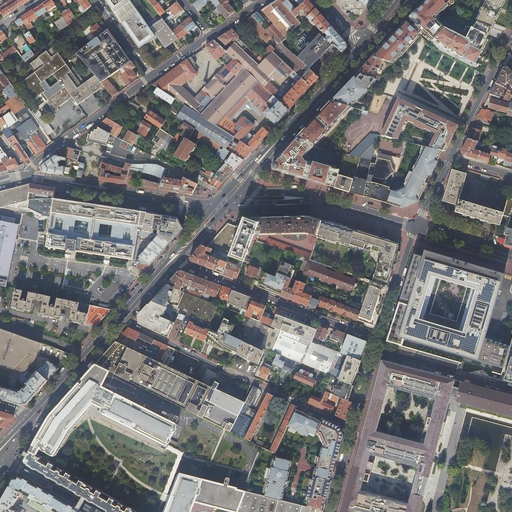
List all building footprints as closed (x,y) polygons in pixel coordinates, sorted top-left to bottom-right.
[(13,0),(11,2),(7,4),(12,12),(19,7),(16,2),(15,0),(13,0)] [(57,8),(51,0),(47,0),(42,3),(47,11),(49,14),(57,8)] [(149,29),(128,0),(105,0),(113,10),(115,13),(118,18),(124,25),(125,27),(126,29),(128,32),(140,48),(144,45),(146,43),(155,37),(157,35),(166,47),(172,43),(171,42),(174,41),(178,39),(175,36),(166,24),(163,19),(149,29)] [(164,2),(162,0),(161,0),(153,7),(154,8),(160,16),(165,12),(160,5),(164,2)] [(197,0),(192,5),(196,9),(205,1),(204,0),(203,0),(197,0)] [(217,8),(221,4),(217,0),(206,0),(205,1),(196,9),(198,12),(203,8),(203,7),(207,4),(209,2),(208,2),(210,0),(217,8)] [(231,15),(235,12),(228,3),(229,1),(228,0),(217,0),(221,4),(231,15)] [(292,13),(280,0),(276,0),(266,7),(261,10),(268,17),(264,21),(257,12),(246,20),(267,43),(273,38),(276,42),(279,45),(282,43),(293,30),(301,23),(296,17),(292,13)] [(280,0),(292,13),(296,10),(288,0),(287,0),(294,0),(300,6),(306,0),(280,0)] [(296,10),(300,6),(294,0),(287,0),(288,0),(296,10)] [(312,4),(308,0),(306,0),(300,6),(296,10),(292,13),(296,17),(299,15),(298,14),(302,10),(305,13),(304,14),(307,17),(316,9),(312,4)] [(452,0),(425,0),(424,2),(413,14),(410,17),(413,20),(412,21),(413,21),(417,26),(419,26),(419,28),(420,28),(433,40),(442,49),(471,64),(473,61),(475,61),(477,56),(479,52),(478,52),(480,50),(491,27),(477,22),(475,21),(465,40),(460,38),(461,36),(449,30),(448,32),(447,31),(444,28),(445,28),(433,17),(435,14),(437,16),(447,6),(450,3),(451,1),(452,1),(452,0)] [(486,0),(486,1),(487,1),(483,9),(482,8),(480,12),(481,13),(477,22),(491,27),(495,20),(496,20),(498,16),(497,16),(499,11),(500,9),(501,8),(501,7),(504,0),(486,0)] [(85,11),(91,6),(88,1),(80,6),(81,7),(82,7),(85,11)] [(184,10),(177,2),(174,4),(169,9),(171,11),(170,12),(170,13),(169,14),(172,19),(184,10)] [(47,11),(42,3),(33,10),(38,17),(47,11)] [(0,11),(4,17),(12,12),(7,4),(2,8),(0,5),(0,11)] [(225,19),(231,15),(221,4),(217,8),(215,9),(216,11),(218,10),(225,19)] [(63,17),(68,26),(73,22),(71,19),(74,16),(72,13),(70,10),(70,9),(69,8),(60,13),(63,17)] [(325,33),(332,27),(324,19),(316,9),(307,17),(313,24),(314,23),(320,30),(321,30),(322,32),(321,34),(322,35),(325,33)] [(38,17),(33,10),(20,18),(24,23),(24,24),(27,28),(31,26),(29,23),(38,17)] [(261,10),(257,12),(264,21),(268,17),(261,10)] [(63,17),(55,22),(61,32),(68,26),(63,17)] [(179,18),(177,20),(181,24),(184,29),(193,21),(190,17),(183,23),(179,18)] [(410,17),(404,23),(405,25),(407,23),(409,25),(413,21),(412,21),(413,20),(410,17)] [(24,23),(20,18),(15,21),(19,26),(24,23)] [(174,23),(171,20),(166,24),(175,36),(184,29),(181,24),(174,30),(170,25),(174,23)] [(193,21),(184,29),(188,33),(189,35),(191,33),(189,31),(193,28),(199,36),(201,34),(202,32),(193,21)] [(405,25),(404,23),(395,32),(383,45),(372,57),(383,60),(389,62),(392,63),(416,38),(415,37),(418,33),(407,23),(405,25)] [(96,38),(108,29),(106,27),(103,29),(104,30),(103,31),(97,24),(90,30),(96,38)] [(340,37),(332,27),(325,33),(327,36),(325,38),(331,43),(333,41),(335,44),(334,45),(342,52),(344,50),(346,48),(346,44),(340,37)] [(11,36),(5,28),(1,30),(7,39),(11,36)] [(96,38),(76,54),(95,76),(101,83),(131,61),(108,29),(96,38)] [(188,33),(184,29),(175,36),(178,39),(179,40),(180,39),(188,33)] [(235,43),(244,51),(248,47),(238,38),(239,37),(232,29),(225,33),(235,43)] [(304,34),(301,37),(297,41),(301,46),(299,48),(303,52),(298,58),(309,68),(321,56),(332,44),(331,43),(325,38),(322,35),(321,34),(316,30),(309,38),(304,34)] [(233,44),(235,43),(225,33),(218,38),(226,45),(231,41),(231,42),(233,44)] [(25,62),(26,62),(34,54),(31,50),(26,43),(24,40),(21,42),(28,52),(23,56),(21,53),(20,55),(25,62)] [(222,146),(226,149),(234,137),(217,126),(258,82),(261,85),(283,61),(278,56),(273,51),(268,57),(259,66),(254,61),(251,58),(244,51),(235,43),(233,44),(226,52),(214,40),(211,43),(206,46),(215,60),(218,58),(225,65),(236,76),(228,84),(217,73),(212,79),(208,84),(207,83),(207,82),(205,81),(204,81),(203,82),(203,84),(204,85),(205,85),(206,85),(202,90),(213,101),(206,108),(194,98),(182,86),(182,85),(197,74),(192,66),(196,64),(191,56),(180,64),(181,64),(153,84),(158,88),(175,99),(184,105),(177,117),(185,122),(196,129),(222,146)] [(271,45),(264,52),(268,57),(273,51),(279,45),(276,42),(272,46),(271,45)] [(282,43),(279,45),(273,51),(278,56),(282,51),(300,68),(304,72),(304,73),(305,74),(302,78),(310,86),(319,77),(309,68),(298,58),(282,43)] [(0,53),(3,58),(4,60),(16,51),(12,45),(11,46),(12,47),(2,54),(2,53),(0,49),(0,53)] [(78,105),(104,86),(101,83),(95,76),(82,85),(53,46),(28,65),(34,73),(20,84),(33,101),(41,95),(46,101),(48,103),(55,113),(59,110),(58,108),(72,97),(78,105)] [(252,51),(248,47),(244,51),(251,58),(254,54),(251,51),(252,51)] [(278,56),(283,61),(288,66),(291,63),(298,70),(300,68),(282,51),(278,56)] [(268,57),(264,52),(261,56),(260,56),(258,58),(258,59),(256,61),(255,60),(254,61),(259,66),(268,57)] [(383,60),(372,57),(366,64),(356,74),(371,78),(376,79),(380,80),(381,77),(375,75),(376,72),(377,72),(378,70),(380,70),(383,60)] [(131,61),(101,83),(104,86),(114,98),(121,93),(120,91),(118,92),(109,82),(111,80),(113,83),(121,78),(122,79),(123,78),(128,84),(133,80),(132,79),(136,76),(131,70),(135,67),(131,61)] [(264,87),(269,82),(273,78),(280,84),(290,74),(293,71),(288,66),(283,61),(261,85),(258,82),(217,126),(234,137),(240,141),(241,141),(240,141),(253,149),(271,129),(268,126),(265,124),(255,136),(254,135),(253,136),(249,132),(253,127),(253,124),(245,116),(242,116),(237,112),(249,100),(275,125),(280,119),(271,110),(267,103),(273,96),(264,87)] [(288,66),(293,71),(295,72),(298,70),(291,63),(288,66)] [(225,65),(217,73),(228,84),(236,76),(225,65)] [(501,72),(495,84),(504,87),(507,82),(511,86),(511,85),(511,72),(507,67),(503,67),(501,72)] [(278,91),(269,82),(264,87),(273,96),(289,110),(309,88),(310,86),(302,78),(295,72),(293,71),(290,74),(298,82),(289,91),(288,92),(288,93),(282,99),(276,93),(278,91)] [(0,94),(8,105),(0,110),(0,119),(2,118),(12,112),(41,151),(46,147),(44,143),(45,143),(44,141),(42,142),(40,138),(35,132),(39,130),(23,108),(26,106),(3,74),(0,76),(0,94)] [(371,78),(356,74),(351,79),(336,96),(330,101),(350,107),(361,95),(366,90),(372,83),(370,82),(371,78)] [(491,93),(490,94),(492,95),(494,96),(500,98),(502,94),(501,94),(503,89),(507,91),(508,90),(508,89),(507,89),(504,87),(495,84),(491,93)] [(172,104),(175,99),(158,88),(154,93),(172,104)] [(139,94),(151,101),(153,97),(143,90),(139,93),(139,94)] [(202,90),(194,98),(206,108),(213,101),(202,90)] [(486,102),(483,109),(487,110),(488,108),(491,98),(491,97),(492,95),(490,94),(486,102)] [(280,119),(289,110),(273,96),(267,103),(271,110),(280,119)] [(491,98),(488,108),(489,108),(507,113),(506,116),(511,117),(511,102),(510,102),(509,104),(491,99),(491,98)] [(437,134),(429,148),(441,151),(442,152),(444,152),(449,142),(457,126),(398,99),(381,136),(391,139),(396,140),(406,119),(415,124),(425,128),(437,134)] [(46,101),(31,112),(48,135),(52,132),(37,111),(45,105),(48,103),(46,101)] [(130,101),(125,104),(136,112),(137,110),(135,109),(137,106),(130,101)] [(350,107),(330,101),(326,106),(321,112),(310,124),(303,131),(297,138),(315,144),(317,145),(350,107)] [(170,111),(178,115),(180,111),(173,106),(170,111)] [(487,110),(483,109),(478,117),(484,119),(484,120),(488,121),(488,120),(491,121),(493,112),(487,110)] [(150,111),(145,118),(160,128),(165,121),(150,111)] [(36,154),(41,151),(12,112),(2,118),(6,124),(8,128),(10,127),(16,128),(22,136),(26,142),(27,141),(36,154)] [(6,124),(2,118),(0,119),(0,157),(8,170),(15,168),(19,166),(15,158),(13,159),(11,157),(9,159),(6,153),(5,154),(0,146),(0,128),(6,124)] [(111,131),(110,134),(116,137),(123,127),(116,123),(107,118),(103,121),(113,128),(111,131)] [(140,123),(141,124),(141,125),(140,126),(141,127),(138,132),(145,136),(152,126),(144,121),(143,122),(142,122),(141,122),(140,123)] [(196,129),(185,122),(182,127),(185,129),(181,136),(185,138),(189,140),(191,136),(188,134),(189,132),(193,134),(196,129)] [(8,128),(6,124),(0,128),(8,139),(14,135),(8,128)] [(101,129),(98,128),(98,131),(95,130),(94,133),(92,132),(91,135),(89,135),(87,141),(106,146),(106,145),(107,142),(108,139),(110,134),(101,129)] [(222,146),(196,129),(193,134),(191,136),(189,140),(196,145),(204,149),(207,145),(212,148),(210,151),(224,160),(225,159),(226,160),(226,161),(225,162),(234,170),(244,160),(233,153),(230,157),(220,151),(219,152),(218,151),(222,146)] [(481,131),(473,129),(468,139),(477,141),(481,131)] [(129,131),(123,140),(132,145),(138,136),(129,131)] [(369,132),(360,143),(364,146),(363,147),(366,150),(376,139),(369,132)] [(175,138),(166,151),(169,153),(181,135),(178,133),(175,138)] [(116,137),(110,134),(108,139),(118,144),(122,146),(119,154),(118,153),(118,155),(131,159),(132,157),(132,156),(129,155),(131,148),(134,149),(140,153),(139,156),(137,155),(136,158),(139,158),(138,159),(150,159),(152,155),(132,145),(123,140),(116,137)] [(16,140),(14,135),(8,139),(25,163),(30,159),(16,140)] [(173,137),(164,150),(166,151),(175,138),(173,137)] [(185,138),(174,155),(176,157),(180,158),(186,161),(187,159),(188,160),(191,156),(190,155),(192,151),(193,152),(196,148),(195,147),(196,145),(189,140),(185,138)] [(275,170),(276,170),(278,170),(318,183),(334,188),(338,175),(340,170),(333,168),(326,166),(323,165),(322,167),(317,165),(313,164),(309,163),(306,162),(303,157),(308,151),(309,150),(312,147),(314,148),(315,144),(297,138),(274,163),(273,164),(273,165),(273,166),(273,167),(273,168),(274,168),(274,169),(275,169),(275,170)] [(477,141),(468,139),(466,142),(461,152),(462,156),(478,160),(481,152),(474,150),(476,144),(482,147),(483,143),(477,141)] [(233,153),(244,160),(253,149),(240,141),(241,141),(240,141),(238,145),(234,142),(232,144),(234,145),(236,147),(233,153)] [(111,146),(106,145),(106,146),(104,152),(115,154),(117,147),(111,146)] [(490,156),(493,146),(490,145),(488,154),(481,152),(478,160),(485,162),(488,163),(490,156)] [(226,149),(222,146),(218,151),(219,152),(220,151),(230,157),(233,153),(226,149)] [(429,148),(422,146),(420,153),(421,153),(421,154),(422,155),(421,156),(412,173),(406,187),(395,192),(391,191),(387,204),(403,209),(410,205),(418,202),(422,193),(425,188),(423,186),(425,183),(428,177),(429,175),(431,176),(435,169),(435,168),(435,167),(438,162),(437,162),(436,161),(441,151),(429,148)] [(497,158),(499,151),(496,151),(497,147),(493,146),(490,156),(497,158)] [(71,159),(71,160),(73,160),(73,161),(78,162),(80,151),(68,147),(66,153),(65,157),(71,159)] [(134,149),(131,148),(129,155),(132,156),(132,157),(131,159),(134,159),(138,159),(139,158),(136,158),(137,155),(139,156),(140,153),(134,149)] [(505,149),(504,149),(503,149),(502,152),(499,151),(497,158),(499,158),(498,160),(501,160),(501,159),(505,160),(507,150),(505,149)] [(164,150),(163,150),(158,158),(172,165),(176,157),(174,155),(169,153),(166,151),(164,150)] [(511,151),(507,150),(505,160),(503,164),(505,165),(511,166),(511,163),(511,162),(511,154),(511,151)] [(53,174),(64,175),(65,167),(59,166),(60,162),(62,160),(66,161),(66,159),(55,156),(49,161),(41,166),(43,172),(53,174)] [(0,173),(8,170),(0,157),(0,173)] [(107,158),(102,157),(99,168),(102,168),(127,176),(127,175),(130,169),(131,164),(126,163),(124,167),(123,168),(104,163),(107,158)] [(180,158),(176,157),(172,165),(190,174),(194,166),(186,162),(186,161),(180,158)] [(385,181),(392,174),(392,175),(395,173),(394,170),(395,163),(377,158),(375,165),(371,163),(368,175),(372,176),(372,177),(385,181)] [(65,167),(64,175),(71,176),(72,163),(73,160),(71,160),(66,159),(66,161),(65,167)] [(78,162),(73,161),(72,163),(74,163),(73,164),(76,164),(76,165),(79,166),(77,177),(82,178),(84,164),(78,162)] [(149,164),(132,164),(131,164),(130,169),(163,178),(163,177),(166,169),(157,165),(149,164)] [(200,170),(194,166),(190,174),(196,178),(199,173),(200,170)] [(124,184),(127,176),(102,168),(99,180),(124,184)] [(163,178),(130,169),(127,175),(143,180),(159,184),(157,189),(159,189),(163,178)] [(459,200),(459,199),(467,174),(452,170),(448,184),(445,195),(443,201),(456,205),(456,208),(457,208),(459,200)] [(143,180),(127,175),(127,176),(124,184),(138,186),(139,183),(136,183),(136,181),(141,182),(141,181),(143,181),(143,180)] [(353,180),(338,175),(334,188),(346,191),(349,192),(353,180)] [(182,180),(163,177),(163,178),(159,189),(192,195),(197,184),(184,177),(182,180)] [(360,196),(364,197),(368,181),(360,179),(359,181),(358,181),(359,179),(354,177),(353,180),(349,192),(360,196)] [(159,184),(143,180),(143,181),(142,184),(141,187),(157,189),(159,184)] [(368,181),(364,197),(369,199),(381,202),(387,204),(391,191),(391,190),(389,190),(390,188),(368,181)] [(31,184),(0,191),(0,206),(1,208),(28,201),(28,200),(31,184)] [(56,188),(31,184),(28,200),(30,199),(28,208),(42,215),(51,217),(53,205),(54,199),(56,188)] [(511,195),(509,195),(503,213),(500,225),(507,227),(511,228),(511,195)] [(138,232),(143,233),(144,229),(145,229),(145,224),(147,214),(147,212),(54,199),(53,205),(51,217),(46,247),(133,261),(134,257),(134,255),(138,236),(138,232)] [(459,200),(457,208),(455,212),(467,216),(489,222),(500,225),(503,213),(495,211),(496,209),(490,207),(489,209),(474,205),(473,205),(473,204),(474,203),(468,201),(468,202),(467,203),(459,200)] [(162,237),(169,243),(182,228),(177,217),(147,212),(147,214),(145,224),(145,229),(144,229),(143,233),(158,235),(162,237)] [(307,233),(318,236),(322,221),(314,219),(312,218),(309,217),(295,218),(260,218),(260,230),(261,233),(289,233),(306,232),(307,233)] [(257,241),(260,230),(260,218),(244,219),(242,223),(241,222),(239,229),(237,228),(227,224),(207,247),(212,249),(230,255),(239,259),(244,261),(251,263),(264,268),(272,246),(266,244),(257,241)] [(342,243),(349,245),(350,245),(355,229),(339,224),(323,220),(322,221),(318,236),(326,238),(326,240),(333,242),(336,243),(337,243),(337,242),(340,243),(340,242),(342,243)] [(0,285),(6,287),(19,225),(0,221),(0,285)] [(373,279),(372,282),(388,287),(389,283),(390,279),(393,270),(394,269),(392,268),(393,264),(394,263),(394,261),(396,262),(399,252),(396,251),(398,246),(397,244),(393,243),(394,241),(383,238),(382,239),(381,239),(380,239),(375,237),(376,236),(370,234),(364,232),(358,230),(355,229),(350,245),(355,246),(356,247),(357,247),(361,248),(362,248),(363,249),(364,249),(368,250),(370,251),(371,251),(371,250),(377,252),(379,251),(379,252),(380,252),(380,253),(381,256),(382,256),(382,257),(380,258),(379,264),(378,264),(377,267),(375,272),(375,275),(373,279)] [(159,255),(169,243),(162,237),(158,235),(143,233),(138,232),(138,236),(151,238),(151,237),(152,237),(153,236),(157,236),(141,254),(139,253),(137,257),(134,255),(134,257),(136,258),(133,261),(133,262),(137,263),(141,263),(150,265),(159,255)] [(309,259),(310,260),(312,254),(268,238),(266,244),(272,246),(301,256),(305,258),(309,259)] [(207,248),(201,245),(198,248),(190,257),(191,259),(191,261),(199,264),(206,267),(210,256),(207,255),(205,253),(207,251),(210,252),(209,254),(210,254),(212,249),(207,247),(207,248)] [(228,262),(230,255),(212,249),(210,254),(210,256),(206,267),(214,270),(223,274),(228,262)] [(511,346),(485,338),(504,274),(464,262),(425,250),(423,257),(414,254),(386,342),(398,345),(402,347),(404,339),(503,369),(509,353),(511,346)] [(344,272),(336,269),(335,273),(325,269),(326,266),(319,263),(317,266),(308,263),(309,259),(305,258),(303,262),(301,270),(304,271),(303,272),(314,277),(315,275),(321,278),(321,279),(331,283),(332,282),(339,284),(338,286),(349,290),(350,288),(353,290),(357,280),(368,284),(360,305),(363,305),(360,312),(357,320),(362,322),(367,323),(366,324),(375,328),(378,318),(384,301),(388,287),(372,282),(354,275),(352,280),(343,276),(344,272)] [(237,279),(244,261),(239,259),(237,266),(228,262),(223,274),(234,277),(237,279)] [(140,277),(150,265),(141,263),(137,268),(136,267),(137,263),(133,262),(132,262),(131,265),(131,268),(132,270),(137,273),(137,274),(140,277)] [(274,293),(280,295),(284,285),(287,277),(291,278),(294,270),(292,270),(294,266),(284,262),(282,266),(280,265),(278,270),(276,275),(275,277),(262,272),(260,278),(257,286),(263,289),(274,293)] [(249,268),(246,274),(255,277),(260,278),(262,272),(264,268),(251,263),(249,268)] [(190,287),(195,276),(189,273),(181,271),(178,272),(175,275),(166,285),(175,288),(181,290),(182,288),(183,288),(184,287),(183,286),(184,284),(188,286),(186,291),(185,290),(184,289),(183,291),(184,292),(188,293),(190,287)] [(203,279),(195,276),(190,287),(195,289),(199,290),(199,291),(200,292),(201,292),(201,291),(202,292),(201,294),(202,295),(201,298),(203,299),(205,293),(210,281),(203,279)] [(287,277),(284,285),(280,295),(284,297),(293,300),(300,282),(296,280),(291,278),(287,277)] [(219,285),(210,281),(205,293),(216,297),(221,286),(219,285)] [(311,298),(312,296),(304,293),(303,294),(302,293),(306,284),(302,282),(300,282),(293,300),(301,303),(308,306),(311,298)] [(175,288),(166,285),(163,288),(152,301),(167,307),(168,304),(175,288)] [(233,290),(223,287),(222,289),(219,297),(229,300),(233,290)] [(78,308),(80,303),(57,298),(56,305),(52,304),(51,306),(49,306),(51,297),(29,292),(29,293),(28,299),(23,298),(23,300),(21,300),(23,293),(23,291),(16,289),(12,307),(13,309),(29,312),(31,311),(34,299),(44,301),(41,314),(60,319),(60,317),(61,317),(62,314),(61,313),(63,305),(73,307),(70,321),(85,324),(85,323),(88,314),(86,313),(81,312),(82,309),(78,308)] [(233,290),(229,300),(226,308),(227,309),(229,303),(233,305),(233,306),(234,307),(235,305),(242,308),(239,313),(246,316),(252,300),(253,298),(235,291),(233,290)] [(194,295),(188,293),(184,292),(182,298),(217,312),(219,306),(214,303),(203,299),(201,298),(200,298),(194,295)] [(327,308),(330,300),(322,297),(321,298),(320,301),(319,305),(320,306),(327,308)] [(217,312),(182,298),(178,306),(214,320),(217,312)] [(319,301),(311,298),(308,306),(314,308),(316,309),(319,301)] [(252,300),(246,316),(249,317),(251,318),(254,310),(259,312),(257,316),(261,318),(264,312),(266,306),(259,303),(252,300)] [(334,312),(337,303),(330,300),(327,308),(329,309),(329,310),(331,311),(334,312)] [(163,335),(168,338),(175,323),(160,316),(161,315),(164,312),(166,310),(167,308),(167,307),(152,301),(140,314),(140,319),(141,325),(163,335)] [(342,314),(345,306),(337,303),(334,312),(334,311),(338,312),(342,314)] [(96,326),(111,310),(93,306),(91,305),(90,305),(90,307),(89,309),(88,314),(85,323),(96,326)] [(214,320),(178,306),(178,305),(177,308),(187,312),(191,314),(189,317),(191,318),(198,321),(204,323),(211,326),(214,320)] [(349,317),(352,309),(345,306),(342,314),(342,315),(345,316),(347,317),(347,316),(349,317)] [(360,312),(352,309),(349,317),(355,319),(357,320),(360,312)] [(268,314),(264,312),(261,318),(260,321),(271,326),(273,321),(266,318),(268,314)] [(175,323),(168,338),(175,340),(182,324),(185,325),(188,326),(190,321),(191,318),(189,317),(186,316),(179,313),(175,323)] [(257,348),(242,341),(237,352),(236,354),(246,359),(258,365),(265,349),(271,352),(279,334),(281,330),(286,316),(278,314),(276,313),(275,315),(273,321),(271,326),(275,327),(274,329),(263,325),(254,345),(257,346),(257,348)] [(312,342),(314,338),(317,329),(305,324),(303,323),(305,320),(288,313),(286,316),(281,330),(312,342)] [(251,318),(249,317),(247,325),(243,333),(249,336),(256,320),(251,318)] [(205,341),(210,330),(206,328),(205,330),(194,325),(194,323),(190,321),(188,326),(185,333),(195,337),(205,341)] [(237,352),(242,341),(230,335),(234,325),(228,322),(227,324),(222,322),(219,330),(221,331),(222,331),(227,333),(221,348),(225,351),(228,352),(229,352),(231,352),(232,350),(236,352),(237,352)] [(149,343),(152,345),(155,340),(147,336),(129,327),(126,330),(123,334),(141,343),(142,340),(149,343)] [(318,327),(317,329),(314,338),(324,341),(328,330),(323,328),(318,327)] [(39,349),(41,343),(0,328),(0,373),(4,375),(14,378),(20,376),(27,369),(31,365),(32,360),(34,356),(36,357),(39,349)] [(218,333),(210,329),(210,330),(205,341),(209,343),(221,348),(227,333),(222,331),(221,331),(219,330),(218,333)] [(336,330),(336,332),(335,332),(334,332),(333,335),(331,339),(341,343),(343,337),(345,333),(336,330)] [(324,346),(312,342),(310,347),(307,346),(308,344),(280,333),(279,334),(271,352),(276,354),(286,357),(295,361),(301,363),(304,365),(308,367),(321,372),(327,375),(330,369),(336,351),(324,346)] [(343,346),(340,353),(347,355),(359,360),(361,357),(367,342),(348,334),(346,338),(343,346)] [(155,340),(152,345),(161,348),(163,344),(158,341),(155,340)] [(98,361),(96,364),(109,371),(114,373),(177,405),(191,377),(167,366),(155,360),(148,356),(127,346),(116,341),(107,351),(98,361)] [(161,348),(159,352),(155,360),(167,366),(172,356),(168,354),(164,362),(161,360),(160,360),(162,355),(163,355),(167,346),(165,345),(163,344),(161,348)] [(402,347),(398,345),(395,354),(457,372),(460,363),(402,347)] [(159,352),(152,348),(150,353),(148,356),(155,360),(159,352)] [(338,352),(336,351),(330,369),(333,370),(340,352),(338,352)] [(286,357),(276,354),(274,358),(272,364),(281,369),(286,357)] [(347,355),(341,373),(338,379),(352,385),(356,373),(359,366),(361,361),(359,360),(347,355)] [(511,357),(508,356),(503,369),(501,375),(511,378),(511,357)] [(295,361),(286,357),(281,369),(286,371),(291,373),(293,367),(295,361)] [(53,374),(58,368),(48,359),(37,371),(48,380),(53,374)] [(392,364),(390,363),(381,361),(358,447),(340,511),(419,511),(455,380),(392,364)] [(109,371),(96,364),(90,370),(81,380),(50,415),(72,427),(92,403),(102,408),(100,412),(167,446),(168,444),(168,443),(170,443),(171,439),(174,432),(175,432),(177,428),(176,427),(177,424),(101,386),(105,379),(109,371)] [(259,376),(266,379),(270,370),(263,367),(261,371),(259,376)] [(320,375),(321,372),(308,367),(307,369),(307,370),(320,375)] [(29,371),(27,369),(20,376),(25,381),(27,379),(24,376),(29,371)] [(302,382),(306,371),(301,369),(300,369),(300,370),(298,373),(296,372),(294,378),(302,382)] [(333,370),(330,369),(327,375),(332,377),(338,379),(341,373),(333,370)] [(47,381),(48,380),(37,371),(27,382),(28,384),(37,392),(47,381)] [(311,373),(306,371),(302,382),(312,386),(314,380),(311,379),(313,375),(313,374),(312,374),(311,373)] [(12,385),(14,378),(4,375),(3,378),(10,380),(9,384),(12,385)] [(25,381),(20,376),(14,378),(12,385),(11,385),(14,386),(16,380),(19,380),(23,383),(24,382),(26,384),(27,382),(25,381)] [(194,413),(209,385),(200,381),(192,377),(191,377),(177,405),(194,413)] [(213,377),(209,385),(194,413),(231,431),(238,416),(245,402),(244,401),(228,394),(217,389),(220,383),(215,381),(216,379),(213,377)] [(338,379),(332,377),(329,384),(334,386),(335,386),(336,386),(337,386),(337,388),(335,387),(334,389),(332,394),(339,397),(342,399),(346,400),(349,393),(352,385),(338,379)] [(511,395),(467,384),(461,382),(456,402),(461,404),(466,405),(511,417),(511,395)] [(0,397),(7,400),(10,388),(5,386),(5,385),(0,383),(0,397)] [(20,391),(11,388),(10,388),(7,400),(9,401),(21,404),(27,403),(31,398),(37,392),(28,384),(22,390),(20,391)] [(354,386),(352,385),(349,393),(346,400),(348,401),(350,397),(354,386)] [(258,388),(254,386),(245,402),(238,416),(252,423),(258,412),(249,407),(258,388)] [(318,398),(312,395),(308,403),(316,406),(318,408),(321,401),(322,400),(322,399),(325,393),(321,391),(318,398)] [(245,438),(251,441),(274,395),(268,392),(258,412),(252,423),(245,438)] [(339,397),(332,394),(329,393),(325,392),(325,393),(322,399),(326,402),(328,399),(337,402),(339,397)] [(349,412),(352,402),(348,401),(346,400),(342,399),(335,416),(347,421),(349,412)] [(318,408),(332,414),(335,407),(321,401),(318,408)] [(292,404),(270,450),(275,452),(288,425),(296,409),(297,406),(292,404)] [(308,415),(296,409),(288,425),(294,428),(294,429),(304,434),(307,428),(310,422),(313,417),(310,416),(308,415)] [(0,427),(3,429),(9,422),(13,419),(12,415),(0,411),(0,427)] [(34,443),(29,451),(36,455),(40,449),(41,450),(41,451),(45,453),(45,452),(46,453),(46,454),(51,457),(52,456),(53,457),(68,430),(72,427),(50,415),(49,416),(40,432),(34,443)] [(238,416),(231,431),(245,438),(252,423),(238,416)] [(322,449),(320,457),(319,457),(317,463),(318,464),(317,470),(316,470),(332,477),(332,475),(334,469),(333,469),(334,467),(335,465),(335,464),(336,458),(338,458),(339,452),(342,442),(341,442),(343,434),(342,431),(340,427),(332,423),(328,421),(325,419),(323,418),(322,421),(313,417),(310,422),(307,428),(304,434),(308,436),(310,432),(315,435),(317,433),(320,434),(325,446),(324,449),(322,449)] [(178,455),(164,493),(166,494),(168,495),(184,453),(168,444),(167,446),(166,448),(178,455)] [(38,460),(37,459),(39,456),(36,455),(29,451),(24,460),(25,463),(110,511),(131,511),(132,510),(127,507),(126,510),(124,509),(126,507),(116,501),(115,504),(114,503),(115,500),(110,497),(108,501),(100,496),(102,493),(97,490),(95,492),(94,491),(95,489),(86,483),(84,486),(83,485),(85,483),(80,480),(78,483),(70,479),(71,475),(66,472),(65,475),(64,474),(65,471),(55,466),(54,468),(53,467),(54,465),(49,462),(47,466),(38,460)] [(249,483),(261,453),(258,451),(246,482),(249,483)] [(266,493),(265,496),(281,500),(285,487),(286,487),(290,469),(289,469),(291,460),(277,457),(276,460),(274,460),(273,466),(272,466),(271,468),(270,468),(265,486),(266,486),(265,492),(266,493)] [(307,507),(303,506),(301,511),(323,511),(324,511),(323,511),(326,499),(327,500),(329,490),(332,479),(331,479),(332,477),(316,470),(316,473),(315,476),(314,476),(313,479),(312,479),(307,496),(308,497),(307,503),(308,503),(307,507)] [(190,511),(194,504),(195,501),(203,479),(181,473),(180,474),(165,511),(190,511)] [(165,511),(180,474),(178,474),(170,496),(168,495),(166,494),(164,493),(163,493),(163,494),(161,499),(168,502),(163,511),(165,511)] [(79,511),(17,476),(14,477),(12,481),(9,486),(19,491),(20,489),(21,489),(21,488),(31,494),(29,497),(30,498),(34,500),(35,498),(37,499),(35,501),(45,507),(46,504),(47,505),(46,507),(51,510),(53,507),(61,511),(79,511)] [(224,484),(203,479),(195,501),(230,510),(237,511),(238,511),(246,491),(237,489),(237,488),(229,486),(231,479),(230,478),(228,477),(226,478),(224,484)] [(19,491),(9,486),(0,501),(0,511),(17,511),(14,510),(15,510),(12,508),(21,493),(19,491)] [(301,511),(303,506),(293,503),(289,502),(281,500),(265,496),(246,491),(238,511),(301,511)] [(34,500),(30,498),(27,503),(41,511),(54,511),(51,510),(46,507),(45,507),(35,501),(34,500)]
